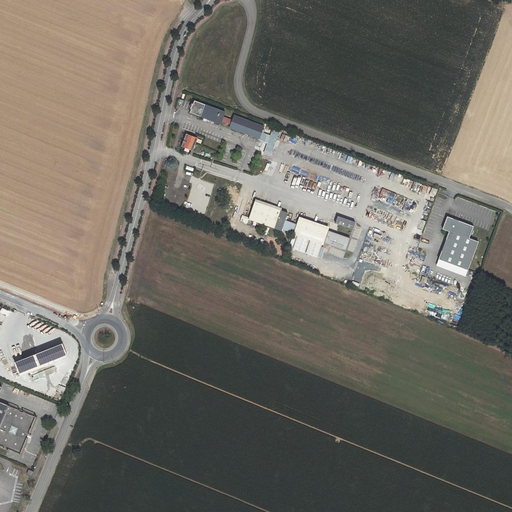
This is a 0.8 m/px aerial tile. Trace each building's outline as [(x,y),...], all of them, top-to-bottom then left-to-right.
[(224,112),(194,101),(192,105),(191,104),(190,108),(191,109),(189,113),(203,118),(202,120),(205,122),(206,119),(220,124),(221,121),(223,117),(224,112)] [(263,126),(233,115),(232,120),(230,125),(229,128),(244,134),(243,136),(246,137),(247,135),(258,139),(261,132),(263,133),(264,130),(262,129),(263,126)] [(232,120),(223,117),(221,121),(230,125),(232,120)] [(197,138),(185,134),(181,147),(192,151),(197,138)] [(355,163),(357,157),(338,151),(336,157),(355,163)] [(349,238),(297,220),(296,224),(292,222),(292,223),(289,222),(290,222),(284,220),(287,212),(254,201),(248,217),(247,218),(280,230),(281,228),(293,233),(292,234),(297,235),(292,248),(304,252),(308,239),(322,244),(323,242),(345,250),(349,238)] [(353,229),(356,221),(337,215),(335,223),(353,229)] [(448,232),(438,260),(468,271),(478,242),(468,239),(473,227),(446,217),(442,230),(448,232)] [(67,355),(63,344),(15,363),(19,374),(67,355)] [(55,367),(32,374),(33,379),(56,372),(55,367)] [(28,437),(29,434),(35,417),(9,406),(9,405),(0,401),(0,391),(2,387),(0,385),(0,445),(21,454),(28,437)]
